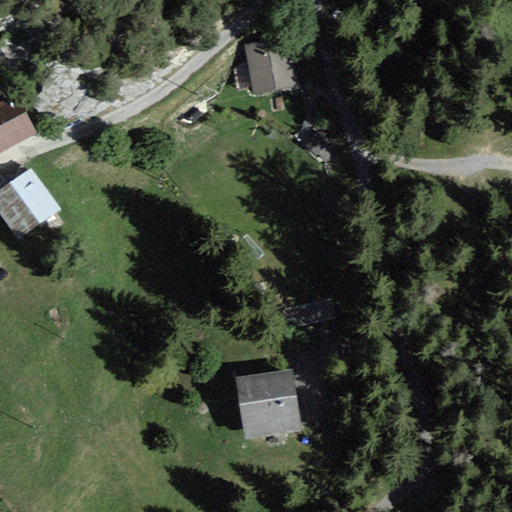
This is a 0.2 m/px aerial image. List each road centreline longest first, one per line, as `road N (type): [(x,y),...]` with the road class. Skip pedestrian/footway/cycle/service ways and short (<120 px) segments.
road 1 (track): [(388,511),(416,480),(426,443),(332,51),(288,0)]
road 2 (track): [(269,0),(180,83),(105,128),(0,171)]
